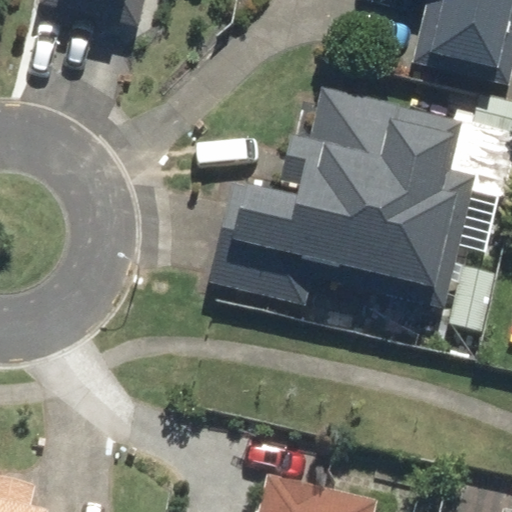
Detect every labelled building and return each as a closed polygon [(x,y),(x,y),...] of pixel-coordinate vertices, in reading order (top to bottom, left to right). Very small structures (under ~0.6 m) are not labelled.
[(29,0),(27,14),(138,39),(146,0),(29,0)] [(511,0),(422,0),(404,76),(503,99),(511,60),(511,0)] [(224,193),(200,296),(297,319),(304,291),(444,323),(471,204),(509,213),(511,200),(511,144),(303,97),(290,152),(276,149),(264,202),(224,193)] [(370,511),(257,485),(250,511),(370,511)] [(0,511),(23,511),(27,499),(0,493),(0,511)]
